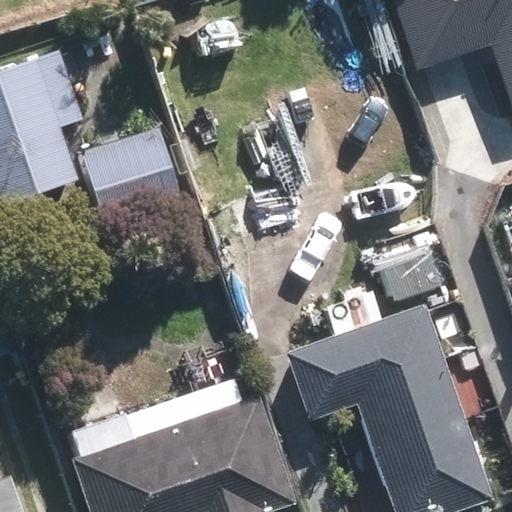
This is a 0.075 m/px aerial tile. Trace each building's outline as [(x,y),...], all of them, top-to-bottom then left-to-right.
[(364,0),(276,0),(295,53),(374,26),(364,0)] [(33,66),(0,77),(0,205),(73,180),(33,66)] [(213,213),(340,172),(319,105),(278,118),(271,95),(184,123),(213,213)] [(145,139),(73,164),(94,225),(166,200),(145,139)] [(404,320),(277,364),(295,418),(345,400),(384,511),(439,511),(468,502),(404,320)] [(237,416),(74,473),(88,511),(249,511),(268,506),(237,416)]
